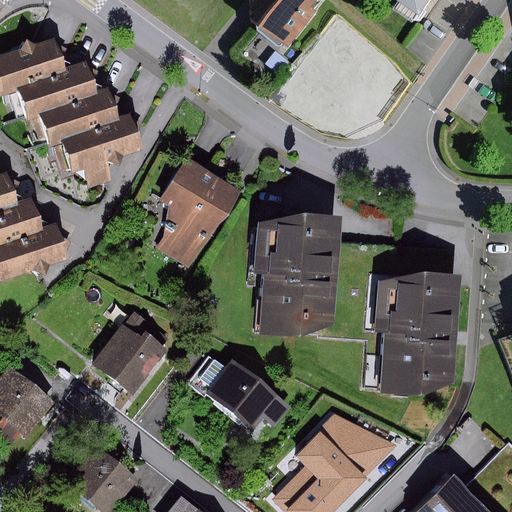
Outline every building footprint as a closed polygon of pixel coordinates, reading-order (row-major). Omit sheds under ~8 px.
[(331,0),(264,0),(262,3),(300,36),(331,0)] [(417,0),(438,14),(447,0),(417,0)] [(59,39),(0,56),(0,91),(0,93),(16,88),(69,72),(59,39)] [(69,72),(16,88),(25,117),(40,112),(94,95),(85,67),(69,72)] [(94,95),(40,112),(50,143),(65,139),(121,121),(110,90),(94,95)] [(121,121),(65,139),(73,167),(88,163),(94,184),(115,177),(108,155),(141,145),(132,118),(121,121)] [(170,243),(199,261),(244,189),(185,153),(159,195),(189,214),(170,243)] [(0,175),(0,210),(23,203),(13,172),(0,175)] [(23,203),(0,210),(0,240),(44,228),(35,199),(23,203)] [(277,212),(269,323),(306,326),(307,314),(338,316),(345,217),(277,212)] [(44,228),(0,240),(0,274),(67,255),(59,224),(44,228)] [(456,386),(462,274),(386,270),(380,382),(456,386)] [(119,327),(91,366),(131,394),(165,347),(141,330),(135,339),(119,327)] [(240,364),(215,395),(269,437),(293,407),(240,364)] [(8,370),(0,381),(0,414),(23,431),(47,396),(8,370)] [(333,415),(293,456),(304,466),(269,501),(280,511),(334,511),(400,446),(333,415)] [(93,443),(65,479),(106,511),(112,511),(139,479),(93,443)] [(454,477),(422,511),(511,511),(511,445),(470,491),(454,477)] [(204,511),(186,496),(172,511),(204,511)]
